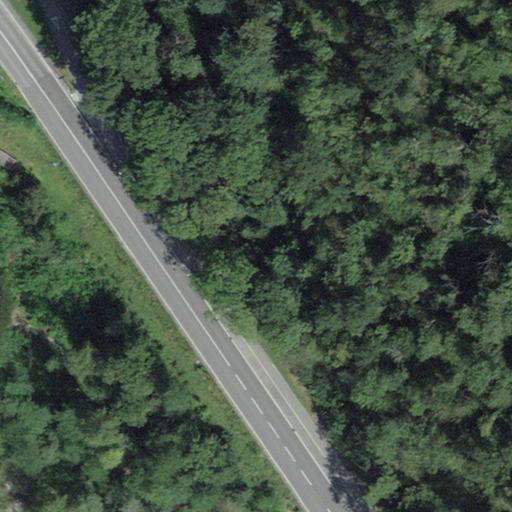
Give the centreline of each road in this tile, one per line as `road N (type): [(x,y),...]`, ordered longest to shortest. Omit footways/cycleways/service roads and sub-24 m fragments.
road 1 (secondary): [(183,288),(0,35)]
road 2 (secondary): [(334,511),(183,288)]
road 3 (residential): [(45,0),(112,146)]
road 4 (unclassified): [(183,288),(112,146)]
